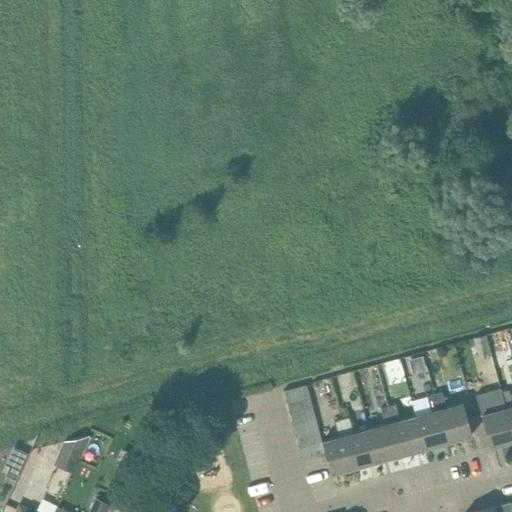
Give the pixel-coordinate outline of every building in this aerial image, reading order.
[(497,332),(503,354),(511,351),(511,346),(507,329),(497,332)] [(472,339),(476,356),(489,353),(485,335),(472,339)] [(422,356),(408,360),(412,374),(426,370),(422,356)] [(498,383),(500,389),(501,392),(500,393),(511,435),(511,402),(506,381),(498,383)] [(431,412),(416,416),(425,449),(448,443),(435,394),(433,394),(430,384),(424,386),(426,396),(431,412)] [(283,392),(286,403),(309,397),(306,385),(283,392)] [(501,392),(500,389),(475,395),(481,415),(490,448),(511,441),(511,435),(500,393),(501,392)] [(442,392),(435,394),(448,443),(472,436),(466,417),(463,404),(446,408),(442,392)] [(286,403),(289,414),(312,407),(309,397),(286,403)] [(395,405),(388,407),(401,455),(425,449),(416,416),(400,421),(395,405)] [(289,414),(292,425),(315,418),(312,407),(289,414)] [(385,425),(369,429),(378,462),(401,455),(388,407),(380,409),(385,425)] [(342,419),(341,419),(354,468),(378,462),(369,429),(354,433),(348,411),(340,413),(342,419)] [(292,425),(295,436),(318,430),(315,418),(292,425)] [(322,442),(325,453),(331,474),(354,468),(341,419),(334,421),(338,437),(322,442)] [(295,436),(298,448),(322,441),(318,430),(295,436)] [(104,438),(92,433),(84,452),(95,458),(104,438)] [(53,465),(72,473),(89,436),(64,442),(53,465)] [(301,459),(325,453),(322,442),(322,441),(298,448),(301,459)] [(27,452),(13,446),(4,465),(9,467),(5,475),(14,479),(27,452)] [(87,511),(106,511),(110,505),(95,497),(87,511)]
